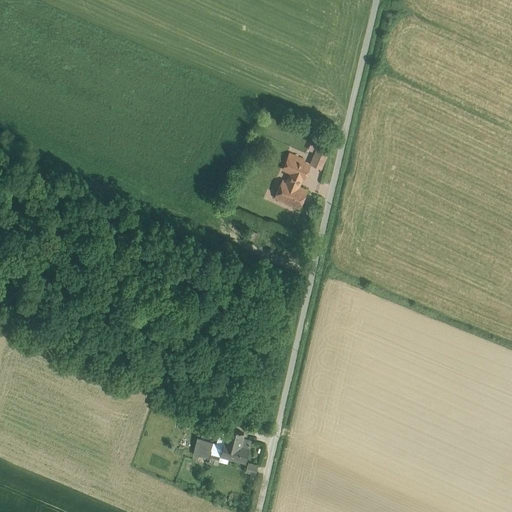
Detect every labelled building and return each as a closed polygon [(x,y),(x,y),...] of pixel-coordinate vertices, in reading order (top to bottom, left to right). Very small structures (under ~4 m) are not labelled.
[(327,155),(316,150),(310,165),(321,169),(327,155)] [(292,172),(302,176),(304,177),(309,166),(289,157),(284,168),(292,172)] [(302,176),(292,172),(288,182),(298,186),(302,176)] [(298,186),(288,182),(283,180),(275,197),(300,208),(307,191),(298,186)] [(261,237),(249,232),(246,240),(258,245),(261,237)] [(175,416),(178,411),(166,405),(163,411),(175,416)] [(222,406),(219,414),(225,416),(228,408),(222,406)] [(237,430),(227,428),(223,444),(220,456),(228,458),(245,463),(251,442),(242,439),(243,434),(236,432),(237,430)] [(210,457),(214,442),(197,437),(193,454),(210,458),(210,457)] [(220,456),(223,444),(214,442),(210,457),(217,459),(218,456),(220,456)] [(210,457),(210,458),(210,459),(209,462),(218,464),(219,461),(227,463),(228,458),(220,456),(218,456),(217,459),(210,457)] [(247,472),(257,473),(259,464),(249,463),(247,472)]
